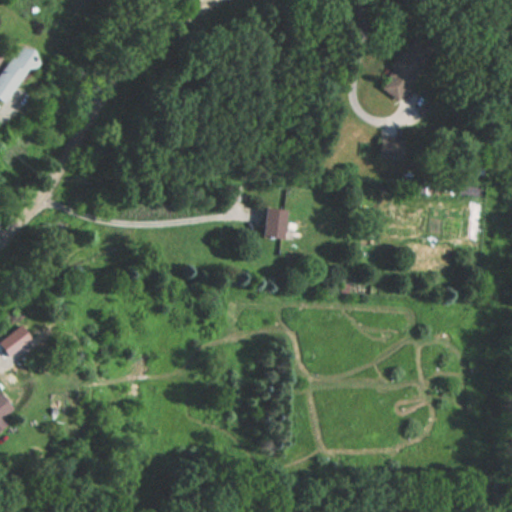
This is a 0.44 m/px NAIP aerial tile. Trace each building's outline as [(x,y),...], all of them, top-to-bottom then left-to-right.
[(413,31),(433,44),(397,100),(377,88),(413,31)] [(0,97),(0,66),(16,40),(42,56),(37,64),(28,64),(5,101),(0,97)] [(401,159),(401,138),(377,138),(377,159),(401,159)] [(262,204),(280,205),(278,234),(260,232),(262,204)] [(32,345),(22,327),(0,339),(0,346),(8,360),(32,345)] [(0,385),(16,407),(4,416),(10,423),(0,431),(0,385)]
